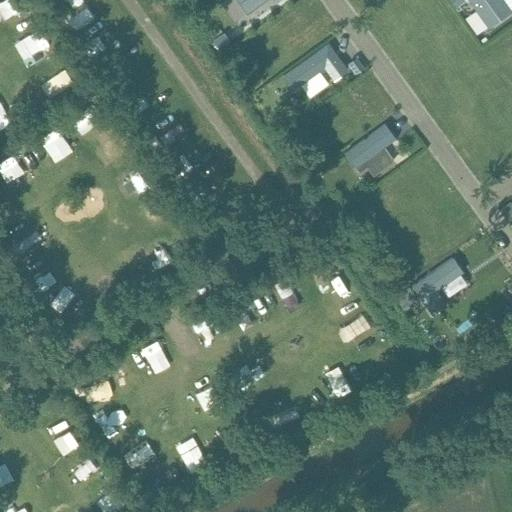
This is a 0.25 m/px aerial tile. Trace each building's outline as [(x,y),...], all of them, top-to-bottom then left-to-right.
[(237,0),(247,13),(265,0),(237,0)] [(511,0),(469,0),(488,27),(511,11),(510,9),(511,7),(511,0)] [(36,51),(50,42),(39,24),(25,33),(36,51)] [(223,34),(214,40),(221,50),(231,44),(223,34)] [(324,67),(334,80),(347,70),(328,44),(283,76),(292,90),(302,83),(311,96),(329,83),(319,70),(324,67)] [(356,58),(349,62),(356,72),(363,68),(356,58)] [(381,173),(395,163),(385,150),(397,142),(385,125),(346,153),(358,170),(372,160),(381,173)] [(452,258),(412,285),(432,314),(446,304),(436,290),(462,273),(452,258)] [(408,286),(393,295),(403,310),(417,300),(408,286)] [(74,314),(92,301),(87,294),(77,301),(72,294),(64,299),(74,314)]
